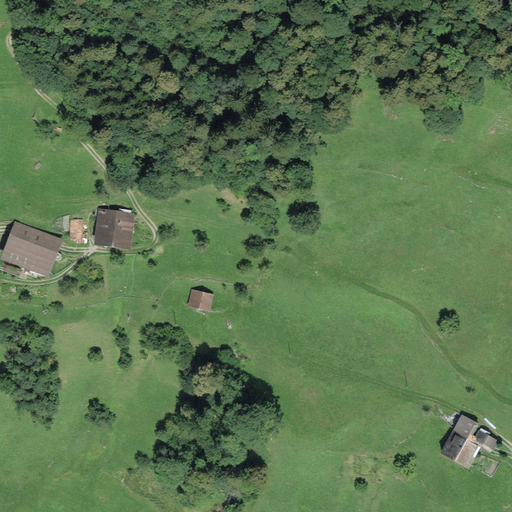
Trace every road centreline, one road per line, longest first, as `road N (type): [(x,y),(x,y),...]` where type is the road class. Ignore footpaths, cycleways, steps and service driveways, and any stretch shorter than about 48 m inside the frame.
road 1 (track): [(0,278),(46,282),(94,251),(142,250),(156,239),(125,187),(31,80),(11,48),(12,33),(28,27),(124,40),(195,33),(285,0)]
road 2 (track): [(511,402),(458,367),(412,307),(359,283)]
